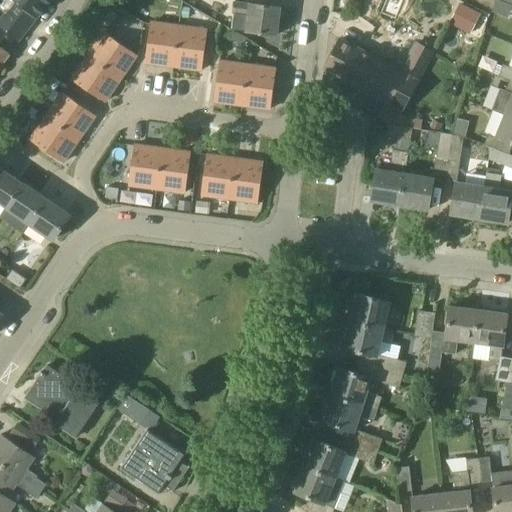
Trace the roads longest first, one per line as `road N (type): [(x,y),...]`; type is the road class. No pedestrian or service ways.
road 1 (residential): [(216,479),(246,397),(282,242)]
road 2 (residential): [(511,270),(282,242)]
road 3 (residential): [(96,226),(82,171),(114,120),(144,114),(205,121)]
road 4 (residential): [(282,242),(96,226)]
road 5 (residential): [(0,365),(96,226)]
road 6 (residential): [(298,134),(316,0)]
road 7 (residential): [(0,108),(78,0)]
